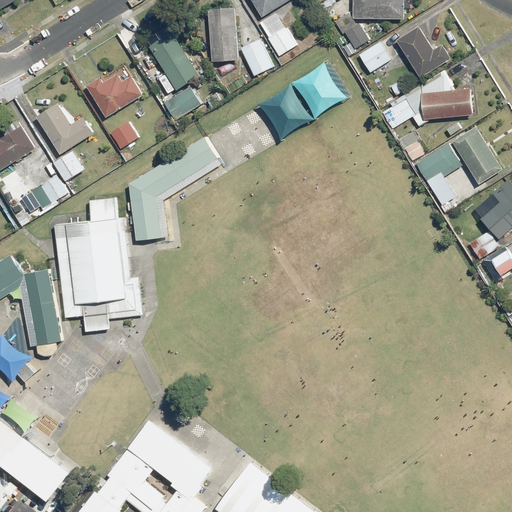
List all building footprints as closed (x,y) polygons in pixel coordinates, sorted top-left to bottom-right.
[(0,0),(0,11),(18,0),(0,0)] [(254,0),(265,17),(292,0),(254,0)] [(406,0),(355,0),(355,18),(405,20),(406,0)] [(238,6),(211,8),(215,62),(242,60),(241,38),(238,6)] [(294,21),(288,11),(280,16),(278,12),(262,22),(282,56),(298,46),(286,26),(294,21)] [(358,24),(349,12),(337,21),(346,33),(347,33),(359,48),(373,38),(361,22),(358,24)] [(422,27),(400,40),(424,78),(455,58),(446,44),(436,50),(422,27)] [(257,30),(241,38),(257,75),(274,68),(257,30)] [(174,32),(152,47),(179,90),(202,76),(174,32)] [(394,59),(382,41),(362,54),(374,72),(394,59)] [(163,70),(151,78),(167,101),(179,93),(163,70)] [(474,90),(458,91),(446,71),(393,103),(395,107),(385,113),(394,129),(414,116),(421,127),(435,118),(475,117),(474,90)] [(101,76),(88,84),(109,117),(145,94),(133,75),(124,81),(119,74),(105,83),(101,76)] [(204,103),(192,86),(168,102),(180,119),(204,103)] [(61,103),(39,117),(63,155),(96,134),(85,117),(74,124),(61,103)] [(131,121),(112,133),(123,150),(141,138),(131,121)] [(24,125),(0,140),(0,173),(39,148),(24,125)] [(477,126),(454,141),(483,184),(505,169),(477,126)] [(413,162),(428,154),(420,140),(422,139),(417,131),(401,140),(413,162)] [(131,182),(138,240),(167,236),(161,195),(221,160),(207,137),(131,182)] [(446,176),(465,164),(451,142),(419,163),(446,205),(459,196),(446,176)] [(75,151),(56,163),(69,182),(87,170),(75,151)] [(59,175),(33,191),(44,209),(70,193),(59,175)] [(511,181),(510,180),(495,194),(502,201),(484,219),(504,239),(511,231),(511,181)] [(93,224),(58,227),(68,323),(93,320),(93,327),(145,321),(141,290),(134,290),(124,197),(90,201),(93,224)] [(503,246),(492,230),(472,243),(484,260),(503,246)] [(511,270),(511,254),(509,250),(493,261),(503,276),(511,270)] [(0,294),(27,278),(13,256),(0,263),(0,294)] [(68,340),(55,269),(27,274),(40,345),(68,340)] [(27,381),(38,373),(30,363),(19,371),(27,381)] [(72,470),(0,416),(0,462),(50,500),(72,470)] [(143,511),(206,511),(210,507),(195,496),(218,467),(154,418),(111,474),(115,477),(103,493),(99,489),(81,511),(124,511),(126,511),(122,508),(127,500),(143,511)] [(327,511),(253,457),(217,505),(225,511),(327,511)] [(2,511),(17,494),(0,480),(0,511),(2,511)]
